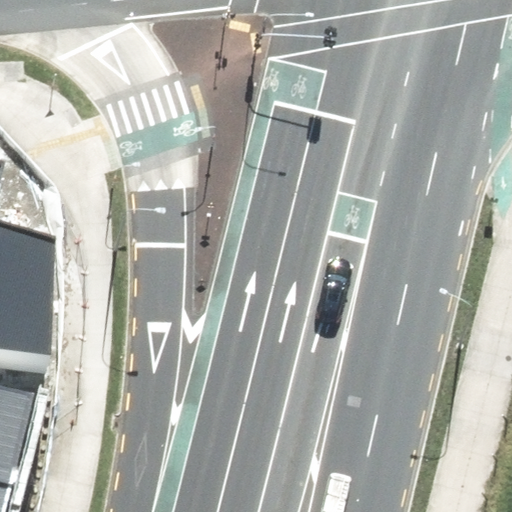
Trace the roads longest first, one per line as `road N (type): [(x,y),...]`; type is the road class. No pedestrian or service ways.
road 1 (secondary): [(174,511),(159,148),(149,106),(81,33),(31,0)]
road 2 (secondary): [(212,511),(317,99),(372,0)]
road 3 (secondary): [(436,135),(343,511)]
road 4 (secondary): [(425,0),(436,135)]
